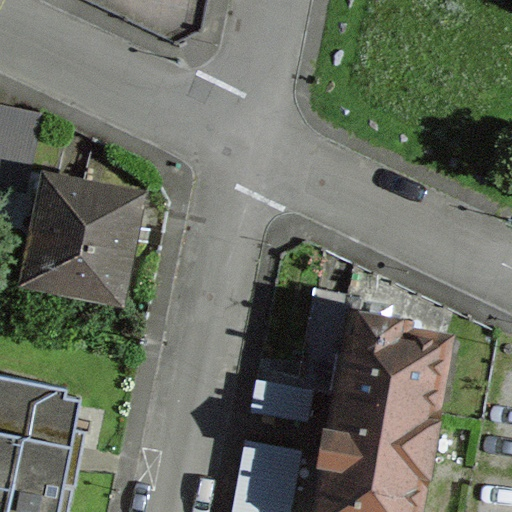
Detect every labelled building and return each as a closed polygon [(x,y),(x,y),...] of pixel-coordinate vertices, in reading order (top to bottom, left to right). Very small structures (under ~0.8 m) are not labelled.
[(40,121),(0,111),(0,188),(23,193),(40,121)] [(47,179),(27,280),(120,295),(139,195),(47,179)] [(337,399),(435,416),(436,411),(431,410),(444,341),(405,333),(405,319),(348,309),(349,296),(315,292),(298,392),(309,394),(337,399)] [(0,511),(66,511),(74,473),(65,471),(79,403),(60,400),(63,390),(49,388),(47,399),(21,393),(23,382),(0,377),(0,511)] [(309,394),(298,392),(258,385),(252,415),(303,423),(309,394)] [(423,479),(435,416),(337,399),(330,434),(327,434),(322,461),(325,462),(316,511),(413,511),(419,479),(423,479)] [(233,511),(287,511),(298,455),(246,445),(233,511)]
